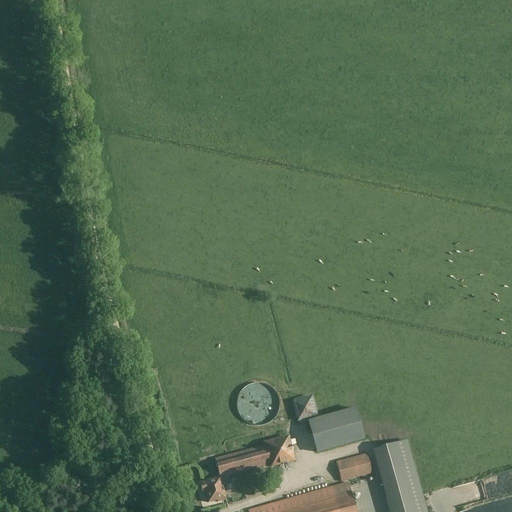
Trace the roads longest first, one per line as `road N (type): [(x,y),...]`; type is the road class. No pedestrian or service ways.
road 1 (track): [(167,511),(97,262),(52,0)]
road 2 (track): [(226,511),(313,486),(325,457),(357,448)]
